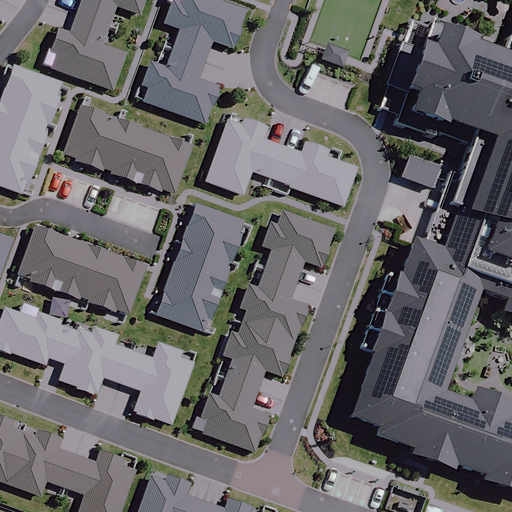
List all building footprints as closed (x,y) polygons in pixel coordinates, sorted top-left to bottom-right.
[(141,0),(85,0),(72,38),(59,33),(50,57),(57,59),(52,71),(111,92),(125,54),(102,46),(115,9),(136,16),(141,0)] [(245,12),(210,0),(181,0),(181,3),(173,0),(164,27),(180,33),(167,69),(151,63),(143,85),(150,88),(144,104),(204,125),(218,88),(197,81),(211,43),(231,50),(245,12)] [(511,511),(511,47),(501,76),(468,64),(470,59),(435,46),(432,54),(407,45),(374,134),(393,141),(391,146),(430,160),(432,155),(459,165),(422,266),(410,261),(397,298),(387,294),(358,372),(369,376),(346,438),(375,449),(371,459),(409,473),(407,478),(448,493),(450,487),(480,498),(478,504),(500,511),(511,511)] [(348,54),(327,46),(321,62),(343,70),(348,54)] [(64,81),(13,63),(0,97),(0,187),(23,196),(64,81)] [(184,146),(81,109),(60,166),(163,203),(184,146)] [(206,185),(212,187),(242,198),(251,173),(291,188),(291,189),(342,208),(356,170),(325,159),(327,152),(305,144),(301,156),(263,142),(268,129),(244,121),(242,126),(229,122),(206,185)] [(437,166),(408,155),(400,177),(429,188),(437,166)] [(244,223),(200,207),(196,206),(156,315),(205,333),(217,298),(210,295),(216,279),(223,282),(244,223)] [(322,270),(336,232),(282,213),(277,228),(270,225),(262,248),(272,252),(258,291),(248,287),(240,310),(247,312),(239,336),(232,334),(222,359),(232,363),(219,400),(210,397),(202,419),(207,421),(202,435),(256,454),(269,416),(253,410),(266,374),(282,380),(308,309),(290,302),(304,263),(322,270)] [(146,267),(37,228),(18,278),(128,318),(146,267)] [(0,275),(13,240),(0,235),(0,275)] [(132,415),(170,429),(193,365),(179,360),(181,353),(159,346),(153,362),(113,348),(117,338),(77,323),(75,328),(38,315),(36,321),(5,310),(0,322),(0,353),(44,369),(48,359),(63,364),(56,382),(94,396),(100,379),(140,393),(132,415)] [(0,501),(30,511),(40,511),(47,495),(84,509),(82,511),(121,511),(135,475),(124,471),(100,462),(95,474),(56,459),(60,448),(44,442),(42,449),(14,439),(16,432),(0,426),(0,501)] [(163,482),(150,477),(136,511),(250,511),(251,509),(227,500),(224,508),(183,494),(187,483),(165,476),(163,482)]
